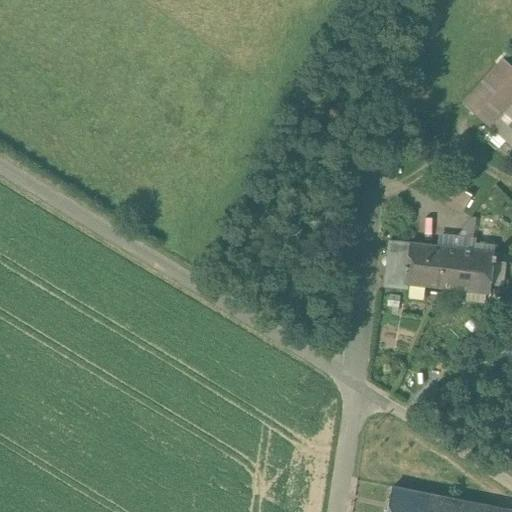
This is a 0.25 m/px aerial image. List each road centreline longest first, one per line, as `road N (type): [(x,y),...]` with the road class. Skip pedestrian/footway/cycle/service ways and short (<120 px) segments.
road 1 (unclassified): [(0,165),(359,385)]
road 2 (unclassified): [(359,385),(511,486)]
road 3 (unclassified): [(338,511),(359,385)]
